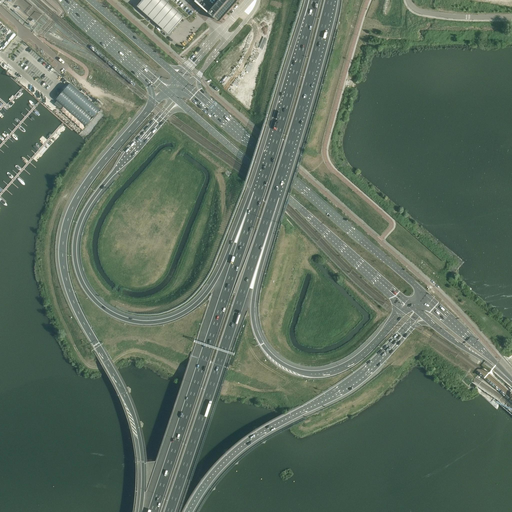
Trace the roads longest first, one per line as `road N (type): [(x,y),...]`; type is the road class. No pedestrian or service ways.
road 1 (motorway): [(257,194),(213,282),(184,311),(159,321),(126,319),(86,291),(75,256),(83,210),(176,99)]
road 2 (motorway): [(149,108),(81,188),(63,231),(70,292),(134,418),(139,511)]
road 3 (motorway): [(257,194),(151,511)]
road 4 (motorway): [(170,511),(274,195)]
road 5 (primary): [(426,296),(188,86)]
road 6 (motorway): [(396,318),(333,371),(297,372),(267,351),(253,299),(274,195)]
road 7 (primary): [(176,99),(387,285)]
road 8 (motorway): [(189,511),(243,443),(347,386),(400,335)]
road 9 (motorway): [(274,195),(330,0)]
road 10 (motorway): [(314,0),(257,194)]
